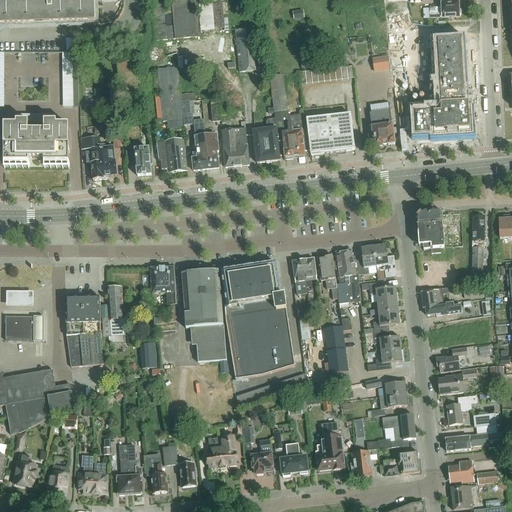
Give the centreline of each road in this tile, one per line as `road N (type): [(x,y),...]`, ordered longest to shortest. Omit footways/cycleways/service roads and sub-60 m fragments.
road 1 (residential): [(59,251),(168,253),(405,228)]
road 2 (secondary): [(58,216),(400,177)]
road 3 (residential): [(434,487),(405,228)]
road 4 (residential): [(489,168),(486,0)]
road 5 (unclassified): [(129,0),(124,27),(110,33),(0,39)]
